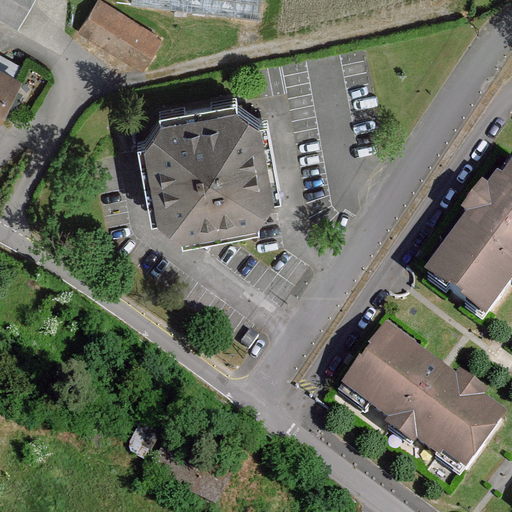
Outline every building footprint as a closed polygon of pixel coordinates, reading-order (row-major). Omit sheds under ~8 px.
[(0,0),(0,11),(17,21),(28,0),(0,0)] [(98,0),(80,28),(144,68),(162,40),(100,0),(98,0)] [(130,0),(130,1),(257,16),(259,0),(130,0)] [(0,94),(13,71),(0,64),(0,94)] [(239,123),(236,104),(159,117),(162,136),(144,139),(157,218),(176,216),(179,234),(255,221),(252,202),(271,199),(258,120),(239,123)] [(511,185),(505,195),(500,191),(435,277),(453,290),(450,293),(470,308),(473,305),(489,317),(511,286),(511,185)] [(250,349),(259,336),(251,330),(242,343),(250,349)] [(442,453),(464,470),(501,422),(445,380),(450,373),(444,368),(438,363),(432,370),(392,340),(380,357),(376,354),(361,374),(365,376),(352,393),(439,457),(442,453)] [(154,465),(150,472),(216,506),(233,474),(140,425),(126,450),(136,455),(154,465)]
